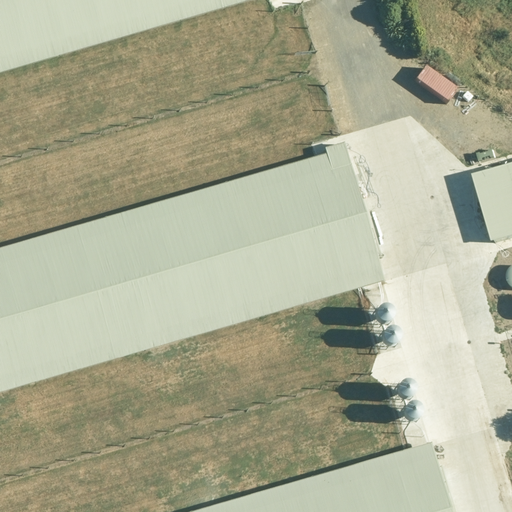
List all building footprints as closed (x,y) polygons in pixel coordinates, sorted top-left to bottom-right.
[(0,0),(0,71),(253,0),(0,0)] [(323,8),(306,13),(335,116),(352,111),(323,8)] [(0,245),(0,389),(368,286),(330,153),(0,245)] [(511,237),(511,184),(507,169),(471,180),(490,244),(511,237)] [(510,299),(511,298),(511,267),(502,270),(510,299)] [(399,350),(387,306),(365,312),(377,357),(399,350)] [(422,424),(410,380),(386,387),(398,431),(422,424)] [(196,511),(441,511),(423,449),(196,511)]
